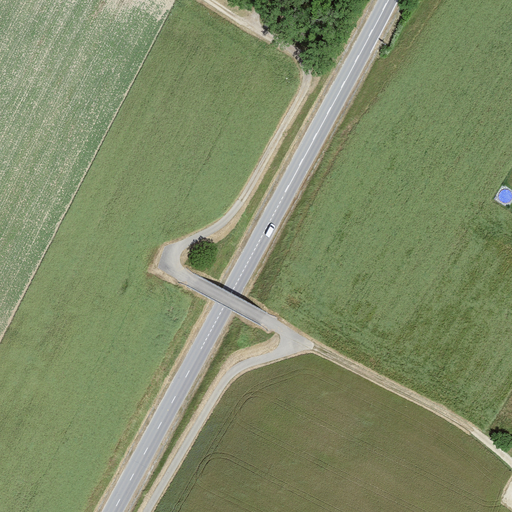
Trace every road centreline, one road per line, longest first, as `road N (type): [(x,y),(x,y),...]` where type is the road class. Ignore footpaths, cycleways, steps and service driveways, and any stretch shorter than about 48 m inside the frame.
road 1 (track): [(146,511),(226,378),(295,336),(187,277),(173,260),(177,248),(232,212),(302,93),(307,79),(299,54),(254,24),(269,0)]
road 2 (secondary): [(116,511),(388,0)]
road 3 (track): [(295,336),(473,429),(511,463)]
